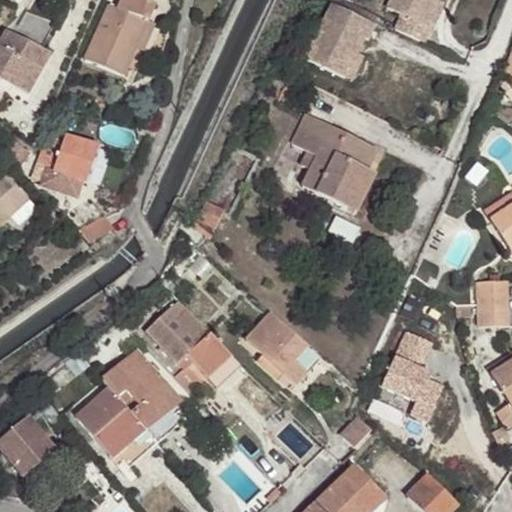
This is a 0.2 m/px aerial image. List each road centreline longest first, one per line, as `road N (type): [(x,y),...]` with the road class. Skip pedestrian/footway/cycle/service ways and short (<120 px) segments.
road 1 (residential): [(138,222),(154,260),(144,274),(0,406)]
road 2 (track): [(447,160),(511,3)]
